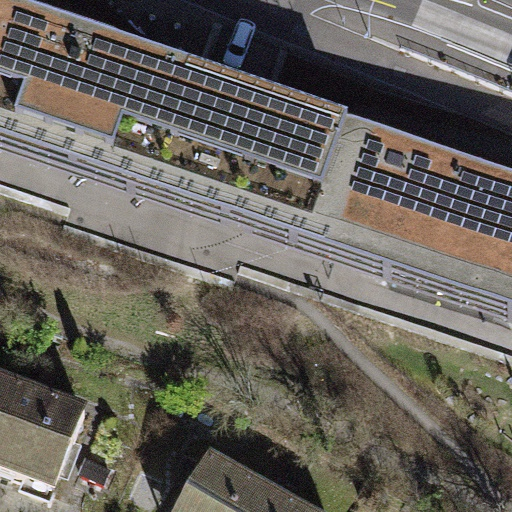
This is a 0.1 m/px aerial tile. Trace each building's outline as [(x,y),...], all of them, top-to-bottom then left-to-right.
[(0,153),(228,231),(268,112),(232,99),(0,20),(0,153)] [(505,325),(511,304),(511,194),(399,156),(268,112),(228,231),(505,325)] [(0,442),(14,406),(0,400),(0,442)] [(52,511),(83,433),(14,406),(0,442),(0,501),(28,511),(52,511)] [(186,511),(258,511),(204,481),(186,511)]
